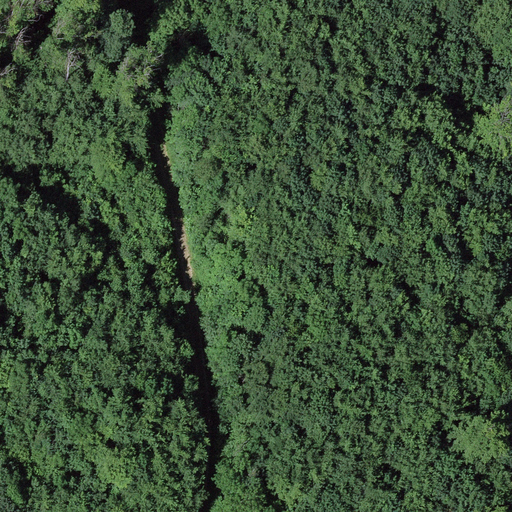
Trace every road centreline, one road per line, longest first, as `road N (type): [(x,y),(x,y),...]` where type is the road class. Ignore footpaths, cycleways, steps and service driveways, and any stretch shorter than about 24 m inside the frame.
road 1 (track): [(107,0),(145,74),(187,257),(203,347),(201,511)]
road 2 (track): [(511,322),(500,176),(465,0)]
